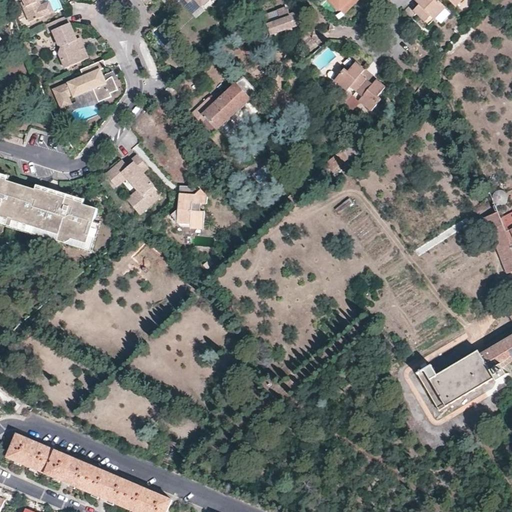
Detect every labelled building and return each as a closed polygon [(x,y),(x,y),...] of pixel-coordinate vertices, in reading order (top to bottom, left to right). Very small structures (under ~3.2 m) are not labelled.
[(23,0),(22,3),(30,23),(46,16),(41,6),(38,0),(23,0)] [(193,0),(189,4),(185,0),(172,0),(170,2),(168,0),(161,0),(170,9),(180,0),(191,14),(200,6),(194,0),(193,0)] [(336,11),(350,0),(340,0),(332,6),(336,11)] [(422,7),(417,12),(428,24),(445,7),(437,0),(431,0),(430,0),(415,0),(415,1),(418,4),(422,7)] [(54,12),(50,2),(41,6),(46,16),(54,12)] [(279,19),(266,23),(269,34),(299,24),(304,22),(300,10),(290,13),(288,9),(286,10),(285,7),(276,10),(279,19)] [(77,39),(66,16),(45,26),(49,33),(53,31),(58,45),(62,47),(58,54),(65,69),(90,58),(85,47),(82,49),(77,39)] [(104,76),(102,70),(107,68),(104,61),(81,71),(83,76),(52,89),(61,109),(73,104),(70,97),(73,96),(74,98),(94,90),(99,102),(112,97),(111,93),(118,90),(117,80),(116,76),(114,72),(109,74),(104,76)] [(352,96),(363,84),(357,79),(360,75),(364,71),(354,63),(346,72),(343,69),(333,80),(352,96)] [(357,79),(363,84),(366,80),(363,78),(360,75),(357,79)] [(217,129),(258,92),(251,86),(244,77),(214,104),(209,98),(192,113),(201,123),(206,117),(217,129)] [(368,88),(363,84),(352,96),(371,111),(381,100),(377,97),(384,88),(375,80),(371,85),(368,88)] [(366,80),(363,84),(368,88),(371,85),(369,82),(366,80)] [(99,102),(94,90),(74,98),(73,96),(70,97),(73,104),(61,109),(67,109),(74,109),(80,109),(84,108),(90,107),(96,105),(100,103),(99,102)] [(302,197),(347,159),(349,161),(359,153),(352,143),(296,190),(302,197)] [(129,166),(122,159),(105,174),(117,188),(127,179),(136,190),(126,199),(141,215),(163,196),(155,187),(156,186),(145,173),(150,169),(137,154),(132,158),(134,161),(132,164),(129,166)] [(0,214),(14,218),(37,225),(59,232),(56,241),(61,242),(62,240),(66,241),(68,240),(69,239),(70,238),(72,236),(86,241),(93,222),(98,208),(82,203),(65,198),(48,194),(35,190),(8,182),(1,180),(0,179),(0,214)] [(201,189),(197,190),(191,183),(189,185),(188,186),(180,185),(179,201),(178,210),(171,215),(182,226),(191,227),(193,211),(193,203),(201,204),(207,204),(208,196),(201,189)] [(36,186),(35,190),(48,194),(50,189),(36,186)] [(508,196),(507,192),(504,190),(500,188),(496,189),(493,192),(492,196),(494,200),(497,203),(501,204),(505,202),(507,199),(508,196)] [(50,189),(48,194),(65,198),(66,194),(55,191),(50,189)] [(66,194),(65,198),(82,203),(83,199),(66,194)] [(201,204),(193,203),(193,211),(201,212),(201,204)] [(511,212),(500,218),(510,242),(511,240),(511,212)] [(500,218),(499,213),(484,219),(489,232),(492,231),(509,274),(511,272),(511,246),(510,242),(500,218)] [(0,223),(11,227),(14,218),(0,214),(0,223)] [(35,234),(37,225),(14,218),(11,227),(35,234)] [(93,222),(86,241),(83,250),(89,252),(99,224),(93,222)] [(56,241),(59,232),(37,225),(35,234),(56,241)] [(86,241),(72,236),(70,238),(69,239),(68,240),(66,241),(62,240),(61,242),(83,250),(86,241)] [(511,318),(511,331),(478,351),(492,374),(500,370),(511,362),(511,305),(506,309),(511,318)] [(492,374),(478,351),(438,375),(432,365),(417,374),(440,413),(474,393),(495,380),(497,383),(505,378),(500,370),(492,374)] [(391,378),(392,370),(386,369),(384,377),(391,378)] [(167,511),(172,500),(53,449),(18,435),(8,458),(26,465),(65,482),(104,499),(135,511),(167,511)]
